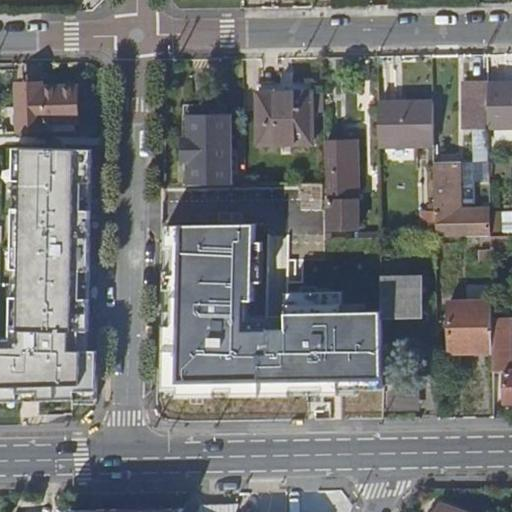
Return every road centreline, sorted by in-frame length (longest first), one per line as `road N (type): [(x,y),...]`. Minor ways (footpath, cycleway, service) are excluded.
road 1 (residential): [(135,35),(127,458)]
road 2 (residential): [(135,35),(511,28)]
road 3 (primary): [(127,458),(383,454)]
road 4 (residential): [(0,38),(135,35)]
road 5 (primary): [(383,454),(511,451)]
road 6 (primary): [(0,460),(127,458)]
